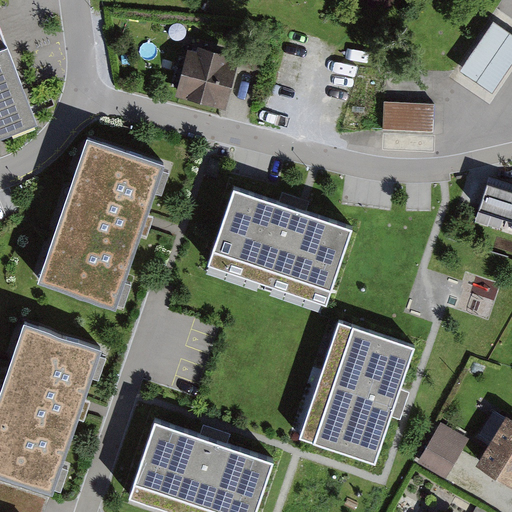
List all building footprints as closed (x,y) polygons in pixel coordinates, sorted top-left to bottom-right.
[(511,67),(511,35),(495,23),(461,72),(493,94),(511,67)] [(0,142),(38,128),(0,29),(0,142)] [(178,90),(176,98),(226,110),(238,59),(231,58),(233,49),(199,41),(197,49),(189,47),(187,54),(181,53),(172,89),(178,90)] [(384,131),(434,133),(435,105),(385,103),(384,131)] [(39,286),(116,313),(167,167),(89,140),(39,286)] [(511,193),(488,186),(479,213),(511,224),(511,193)] [(235,191),(208,269),(328,309),(354,231),(235,191)] [(300,442),(376,468),(416,350),(340,324),(300,442)] [(0,400),(0,480),(54,499),(104,353),(25,326),(0,400)] [(511,421),(494,411),(477,439),(489,446),(475,468),(511,490),(511,421)] [(469,439),(441,423),(417,464),(446,480),(469,439)] [(157,424),(130,502),(159,511),(259,511),(276,465),(157,424)]
